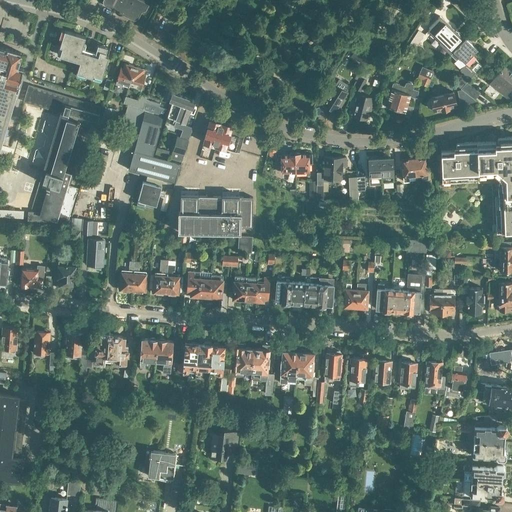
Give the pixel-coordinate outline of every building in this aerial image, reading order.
[(103,0),(103,1),(104,5),(115,11),(116,10),(123,14),(124,15),(134,21),(138,19),(139,19),(142,12),(146,11),(150,4),(151,5),(153,0),(103,0)] [(451,54),(465,40),(440,16),(429,28),(430,29),(429,30),(442,42),(440,44),(451,54)] [(60,56),(80,62),(83,51),(82,51),(86,36),(65,30),(60,47),(62,47),(60,56)] [(419,30),(408,47),(414,51),(425,34),(419,30)] [(466,63),(461,67),(459,69),(464,74),(455,84),(461,88),(467,82),(476,73),(471,68),(478,61),(472,56),(478,50),(466,39),(465,40),(451,54),(458,60),(460,58),(466,63)] [(98,56),(96,55),(89,76),(93,78),(94,75),(102,78),(109,56),(106,55),(108,47),(102,45),(98,44),(96,53),(99,54),(98,56)] [(0,145),(0,146),(5,132),(7,132),(7,130),(8,130),(9,127),(8,127),(9,124),(7,124),(18,88),(16,87),(17,83),(19,83),(23,68),(17,66),(21,53),(0,46),(0,145)] [(356,47),(350,56),(365,65),(371,56),(356,47)] [(83,51),(80,62),(77,73),(89,76),(96,55),(83,51)] [(121,67),(116,84),(122,86),(123,82),(130,84),(135,67),(134,66),(134,65),(129,64),(129,65),(125,64),(123,68),(121,67)] [(423,66),(421,70),(419,77),(424,79),(421,84),(428,87),(433,75),(434,72),(423,66)] [(511,72),(505,66),(490,84),(511,100),(511,99),(511,72)] [(145,70),(141,68),(140,68),(139,67),(138,67),(137,67),(135,67),(130,84),(137,86),(136,89),(141,91),(146,74),(144,74),(145,70)] [(355,87),(361,90),(370,74),(365,70),(355,87)] [(335,84),(323,104),(335,111),(347,92),(346,91),(350,85),(339,79),(336,85),(335,84)] [(480,92),(467,82),(462,89),(475,99),(480,92)] [(418,91),(412,89),(413,86),(413,85),(411,84),(408,83),(407,83),(406,84),(405,87),(399,85),(398,84),(395,83),(394,84),(393,84),(392,88),(389,97),(385,96),(383,104),(387,105),(386,106),(406,112),(405,113),(406,116),(410,117),(412,106),(408,105),(410,95),(416,97),(418,91)] [(61,113),(49,152),(41,180),(45,181),(44,183),(46,183),(46,184),(47,185),(46,185),(49,186),(41,212),(29,211),(28,220),(51,222),(52,219),(57,221),(58,220),(65,222),(66,219),(68,219),(78,188),(69,185),(73,174),(71,174),(72,172),(64,170),(79,122),(95,127),(99,115),(101,115),(104,108),(29,85),(24,101),(61,113)] [(429,99),(427,102),(428,107),(431,109),(434,108),(434,110),(442,109),(449,108),(449,107),(457,105),(453,91),(431,97),(432,99),(429,99)] [(169,93),(167,97),(168,98),(171,99),(170,101),(171,101),(173,101),(169,110),(167,116),(177,120),(175,125),(184,128),(185,125),(191,108),(192,108),(195,100),(173,92),(173,93),(170,92),(169,93)] [(372,110),(375,98),(358,94),(353,116),(367,119),(369,110),(372,110)] [(126,96),(124,103),(129,105),(135,107),(143,109),(145,102),(126,96)] [(145,102),(143,109),(167,117),(167,116),(169,110),(159,107),(160,104),(158,103),(146,99),(145,102)] [(105,107),(101,121),(111,124),(115,110),(105,107)] [(140,127),(129,169),(149,175),(164,179),(175,182),(180,163),(153,155),(164,117),(145,111),(140,127)] [(204,142),(222,148),(240,153),(240,151),(240,150),(246,129),(233,125),(233,124),(229,123),(223,121),(222,124),(210,120),(208,127),(206,127),(205,129),(208,130),(204,142)] [(174,150),(171,158),(182,161),(193,128),(185,125),(184,128),(184,129),(182,137),(179,136),(174,150)] [(479,183),(492,183),(511,160),(511,136),(505,137),(498,137),(498,138),(497,138),(497,139),(497,141),(477,141),(479,183)] [(456,144),(456,146),(454,146),(454,149),(441,150),(442,184),(479,183),(477,141),(457,142),(457,143),(456,143),(456,144)] [(282,172),(296,172),(295,152),(290,152),(290,154),(281,154),(281,155),(279,155),(278,157),(278,159),(279,161),(282,161),(282,172)] [(300,152),(295,152),(296,172),(309,172),(309,163),(313,163),(312,154),(308,154),(308,153),(300,154),(300,152)] [(318,180),(317,199),(323,199),(324,192),(324,182),(328,182),(338,182),(338,179),(342,179),(342,167),(346,167),(346,157),(343,157),(324,156),(324,162),(324,163),(324,172),(318,172),(318,180)] [(426,156),(414,158),(415,176),(423,175),(423,180),(428,179),(428,175),(426,156)] [(392,157),(381,158),(382,182),(393,182),(393,175),(392,157)] [(370,183),(382,182),(381,158),(369,158),(370,176),(370,183)] [(409,176),(415,176),(414,158),(401,159),(404,182),(409,181),(409,176)] [(511,160),(492,183),(492,196),(511,194),(511,160)] [(366,189),(365,176),(358,177),(358,190),(366,189)] [(358,190),(358,177),(350,177),(351,198),(359,198),(358,190)] [(139,200),(137,204),(146,206),(147,202),(157,205),(160,195),(165,196),(166,192),(161,190),(162,186),(147,182),(143,180),(138,200),(139,200)] [(166,193),(162,209),(167,211),(172,195),(166,193)] [(198,196),(198,195),(181,194),(181,211),(179,211),(178,231),(241,232),(241,227),(252,227),(253,197),(240,197),(240,196),(222,195),(222,196),(198,196)] [(511,194),(492,196),(494,232),(511,231),(511,194)] [(23,211),(0,209),(0,216),(23,218),(23,211)] [(84,220),(83,229),(91,229),(92,220),(88,220),(85,220),(84,220)] [(82,230),(69,230),(69,239),(73,239),(73,244),(82,244),(82,230)] [(251,244),(252,236),(240,236),(239,244),(251,244)] [(89,239),(88,265),(103,266),(104,240),(89,239)] [(495,249),(495,258),(511,258),(511,243),(500,243),(499,249),(495,249)] [(239,244),(239,252),(245,252),(251,252),(251,244),(239,244)] [(221,254),(221,261),(224,261),(224,264),(230,265),(231,255),(221,254)] [(1,256),(0,255),(0,286),(6,286),(6,283),(7,283),(7,276),(8,276),(9,268),(8,268),(8,262),(7,262),(8,258),(1,257),(1,256)] [(231,255),(230,265),(240,266),(240,259),(248,260),(248,257),(231,255)] [(278,264),(285,265),(286,257),(278,256),(278,264)] [(433,268),(437,268),(437,256),(428,256),(427,276),(426,276),(426,285),(432,286),(433,276),(433,268)] [(511,258),(495,258),(494,267),(500,267),(500,271),(511,271),(511,258)] [(166,293),(169,260),(163,259),(162,270),(163,270),(163,275),(155,274),(154,292),(156,292),(156,294),(160,294),(161,293),(166,293)] [(59,260),(58,277),(61,277),(60,284),(72,285),(73,275),(75,276),(76,267),(67,266),(67,261),(59,260)] [(180,276),(174,276),(174,271),(177,271),(178,261),(169,260),(166,293),(172,294),(173,295),(177,295),(178,294),(179,294),(180,276)] [(38,285),(43,286),(44,266),(38,265),(37,268),(22,267),(21,286),(30,286),(31,288),(32,289),(33,289),(35,289),(36,288),(36,287),(36,286),(38,286),(38,285)] [(133,291),(135,273),(122,272),(120,289),(122,290),(123,291),(126,291),(128,290),(133,291)] [(187,295),(192,296),(198,297),(198,296),(200,277),(200,272),(189,272),(187,295)] [(147,274),(135,273),(133,291),(139,291),(140,292),(143,293),(145,291),(146,291),(147,274)] [(409,274),(408,289),(406,289),(404,311),(405,311),(406,311),(406,314),(412,314),(412,312),(414,312),(414,311),(420,312),(422,287),(421,287),(422,275),(409,274)] [(215,280),(211,279),(210,296),(216,297),(216,298),(221,298),(221,297),(222,297),(223,276),(215,275),(215,280)] [(290,302),(292,281),(293,281),(293,277),(278,276),(278,280),(277,280),(275,301),(282,301),(282,302),(283,302),(283,304),(289,305),(290,302)] [(306,282),(304,304),(317,305),(319,280),(320,280),(320,277),(313,277),(306,276),(306,282)] [(200,277),(198,296),(204,296),(204,297),(209,297),(209,296),(210,296),(211,279),(212,278),(200,277)] [(258,278),(257,283),(256,300),(258,300),(258,301),(263,302),(263,300),(268,301),(269,278),(264,277),(264,278),(258,278)] [(320,277),(320,280),(319,280),(317,305),(318,305),(318,304),(319,304),(319,307),(325,308),(326,305),(333,305),(339,306),(340,285),(334,284),(335,279),(320,277)] [(245,299),(246,282),(235,281),(234,298),(235,298),(234,300),(239,300),(240,299),(245,299)] [(306,282),(293,281),(292,281),(290,302),(290,303),(304,304),(306,282)] [(499,294),(511,294),(511,281),(499,281),(499,294)] [(251,300),(256,300),(257,283),(246,282),(245,299),(246,299),(246,300),(251,301),(251,300)] [(354,307),(356,307),(357,288),(352,288),(352,283),(347,283),(345,306),(348,306),(348,308),(354,308),(354,307)] [(363,288),(357,288),(356,307),(358,307),(358,308),(364,309),(364,308),(367,308),(369,284),(364,284),(363,288)] [(390,310),(391,310),(392,288),(386,288),(386,284),(379,284),(378,288),(376,309),(382,309),(384,310),(384,312),(390,312),(390,310)] [(468,312),(480,313),(481,304),(483,304),(484,295),(481,295),(482,288),(476,288),(476,287),(475,287),(475,288),(469,288),(469,294),(466,294),(466,304),(467,304),(467,305),(468,305),(468,312)] [(391,310),(404,311),(406,289),(392,288),(391,310)] [(441,313),(442,313),(442,290),(436,289),(436,291),(432,291),(432,292),(431,292),(430,312),(435,313),(437,314),(439,314),(441,313)] [(442,290),(442,313),(444,313),(446,314),(448,314),(449,313),(454,313),(455,295),(452,294),(452,290),(442,290)] [(511,294),(499,294),(499,309),(500,309),(499,312),(509,312),(509,307),(511,306),(511,294)] [(4,329),(2,348),(2,357),(15,358),(16,349),(17,349),(19,328),(12,327),(10,326),(7,326),(5,327),(3,326),(3,329),(4,329)] [(35,332),(34,351),(49,353),(50,334),(44,333),(44,331),(37,331),(35,332)] [(68,332),(66,353),(81,355),(83,334),(68,332)] [(103,360),(112,361),(114,335),(105,334),(105,335),(101,335),(100,343),(98,342),(97,347),(90,347),(89,355),(88,367),(92,367),(93,361),(103,362),(103,360)] [(114,335),(112,361),(120,361),(120,363),(120,366),(126,367),(126,364),(127,364),(127,356),(129,356),(129,350),(128,350),(128,345),(126,344),(126,337),(122,336),(122,335),(114,335)] [(140,362),(140,364),(139,368),(147,368),(147,365),(147,362),(156,363),(158,339),(156,339),(155,338),(151,337),(149,339),(142,338),(140,362)] [(159,339),(158,339),(156,363),(164,364),(163,372),(170,373),(171,365),(173,340),(165,339),(164,338),(160,338),(159,339)] [(177,369),(177,371),(183,372),(182,375),(188,376),(188,373),(196,373),(196,367),(198,343),(196,341),(193,340),(190,342),(186,342),(185,354),(184,360),(178,360),(178,368),(177,369)] [(196,367),(196,373),(195,378),(201,378),(202,368),(210,369),(212,344),(212,342),(204,341),(204,343),(198,343),(196,367)] [(213,344),(212,344),(210,369),(218,369),(217,375),(223,376),(224,366),(225,357),(226,345),(220,344),(219,342),(215,342),(213,344)] [(243,373),(252,373),(254,348),(245,347),(245,343),(239,343),(239,346),(238,346),(237,354),(236,364),(237,364),(236,375),(243,376),(243,373)] [(260,380),(266,380),(268,373),(268,366),(269,366),(270,357),(269,356),(270,348),(270,345),(263,345),(263,348),(262,348),(262,349),(254,348),(252,373),(252,379),(260,380)] [(288,379),(296,379),(296,373),(298,351),(296,348),(292,348),(290,350),(282,350),(282,357),(281,357),(281,367),(280,375),(281,375),(281,379),(288,379)] [(317,395),(318,381),(318,378),(312,377),(313,370),(314,360),(313,360),(314,352),(306,351),(305,349),(301,348),(299,351),(298,351),(296,373),(296,379),(305,380),(304,385),(311,385),(311,390),(313,390),(313,394),(317,395)] [(511,370),(511,351),(510,352),(510,350),(486,353),(486,360),(491,359),(491,363),(511,360),(511,367),(511,371),(511,370)] [(327,353),(325,378),(333,379),(334,375),(340,375),(341,368),(346,368),(347,363),(341,362),(342,354),(341,354),(341,353),(341,352),(340,352),(338,351),(337,351),(336,352),(336,353),(335,353),(335,354),(327,353)] [(86,367),(88,367),(89,355),(81,355),(81,364),(82,364),(82,373),(86,373),(86,367)] [(365,383),(367,359),(360,359),(360,357),(354,357),(354,358),(352,358),(350,379),(351,379),(350,386),(359,386),(359,382),(365,383)] [(377,360),(375,381),(390,382),(392,361),(377,360)] [(402,362),(400,383),(400,388),(408,388),(408,387),(415,388),(417,363),(410,362),(411,361),(404,360),(403,362),(402,362)] [(444,386),(446,386),(448,377),(445,377),(445,375),(441,374),(442,363),(429,361),(427,363),(425,385),(444,387),(444,386)] [(451,378),(448,377),(446,386),(445,394),(462,396),(464,381),(466,380),(467,376),(465,375),(466,374),(462,373),(463,367),(453,365),(452,372),(451,378)] [(125,370),(122,389),(129,390),(132,371),(125,370)] [(9,383),(23,385),(23,381),(17,381),(17,377),(10,376),(9,383)] [(318,381),(317,395),(316,401),(324,402),(326,382),(318,381)] [(485,389),(484,391),(479,390),(477,399),(489,401),(489,402),(492,402),(491,407),(493,410),(502,411),(504,409),(504,403),(507,404),(510,408),(511,406),(511,400),(511,399),(511,386),(476,381),(475,388),(485,389)] [(129,397),(137,398),(139,386),(131,385),(129,397)] [(367,403),(369,390),(361,389),(360,402),(367,403)] [(344,394),(335,392),(334,402),(342,403),(344,394)] [(0,477),(21,480),(23,458),(20,457),(26,405),(18,404),(19,395),(0,393),(0,477)] [(412,433),(418,400),(411,399),(410,405),(409,411),(407,411),(404,432),(412,433)] [(387,429),(388,414),(377,413),(375,427),(387,429)] [(432,420),(430,431),(436,432),(438,421),(432,420)] [(475,422),(474,441),(488,442),(504,443),(505,433),(507,431),(508,427),(506,425),(499,425),(497,427),(491,427),(491,421),(484,421),(475,422)] [(214,433),(211,457),(226,459),(227,446),(237,447),(239,432),(224,430),(224,434),(214,433)] [(504,450),(504,443),(488,442),(474,441),(473,454),(496,455),(496,456),(498,458),(504,458),(506,455),(506,452),(505,450),(504,450)] [(150,457),(148,476),(174,479),(177,453),(151,450),(151,454),(150,454),(149,457),(150,457)] [(240,462),(239,473),(253,475),(255,464),(240,462)] [(472,471),(472,481),(492,482),(502,483),(502,474),(503,474),(503,473),(505,472),(505,468),(503,465),(497,465),(495,467),(472,466),(472,471)] [(354,467),(353,475),(361,476),(362,468),(354,467)] [(437,477),(438,468),(431,468),(430,476),(437,477)] [(68,481),(67,494),(79,495),(80,482),(68,481)] [(466,494),(471,494),(494,496),(495,498),(502,498),(504,496),(504,492),(502,491),(502,490),(501,490),(502,483),(492,482),(472,481),(466,481),(466,494)] [(51,497),(49,511),(65,511),(66,507),(67,507),(67,505),(67,499),(51,497)] [(464,505),(473,506),(471,511),(498,511),(499,507),(489,506),(489,509),(480,508),(480,500),(455,497),(454,506),(464,508),(464,505)] [(115,511),(117,501),(96,498),(95,507),(97,507),(97,509),(93,508),(92,510),(83,509),(82,511),(115,511)] [(23,511),(23,510),(16,510),(17,506),(7,505),(7,501),(3,501),(3,500),(0,500),(0,502),(0,511),(23,511)]
